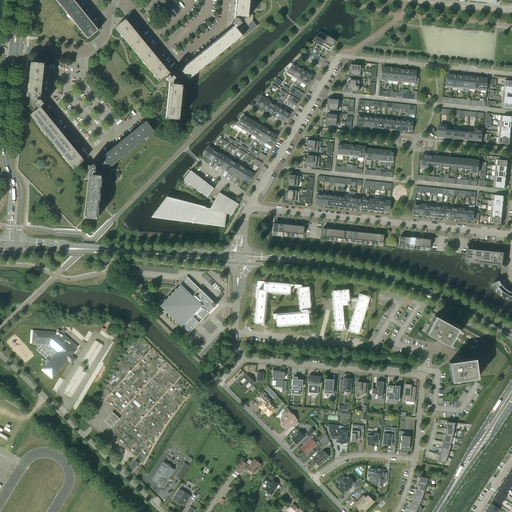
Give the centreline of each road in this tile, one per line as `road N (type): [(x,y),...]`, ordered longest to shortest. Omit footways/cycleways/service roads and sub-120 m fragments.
road 1 (residential): [(251,202),(338,57),(511,74)]
road 2 (tertiary): [(239,262),(392,283),(511,338)]
road 3 (tertiary): [(511,330),(394,277),(239,254)]
road 4 (residential): [(511,235),(251,202)]
road 5 (residential): [(241,359),(422,375),(415,446)]
road 6 (tertiary): [(239,254),(13,242)]
road 7 (tertiary): [(13,251),(239,262)]
road 8 (unclassified): [(161,511),(0,354)]
road 9 (tertiary): [(13,242),(16,190),(4,150),(14,48)]
road 10 (residential): [(313,478),(219,382)]
road 11 (residential): [(14,48),(82,53),(106,34),(110,0)]
road 12 (primary): [(511,384),(451,488)]
